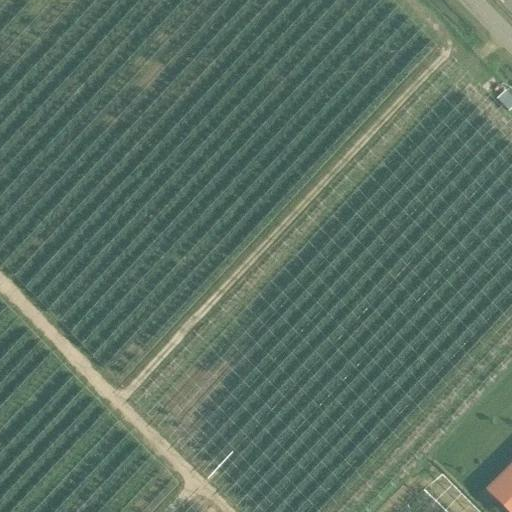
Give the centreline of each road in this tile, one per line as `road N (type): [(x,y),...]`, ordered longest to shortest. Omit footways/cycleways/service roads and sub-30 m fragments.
road 1 (track): [(114,402),(448,45),(405,0)]
road 2 (track): [(223,511),(0,284)]
